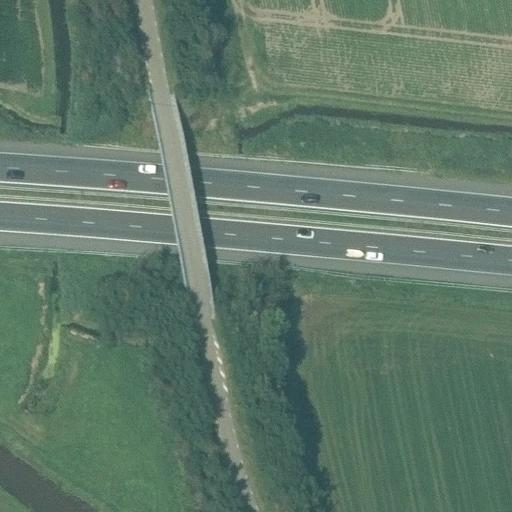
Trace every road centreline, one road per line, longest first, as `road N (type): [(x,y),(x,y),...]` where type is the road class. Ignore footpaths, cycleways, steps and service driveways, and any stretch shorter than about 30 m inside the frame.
road 1 (unclassified): [(247,511),(198,307),(143,0)]
road 2 (motorway): [(511,212),(0,167)]
road 3 (motorway): [(0,216),(511,260)]
